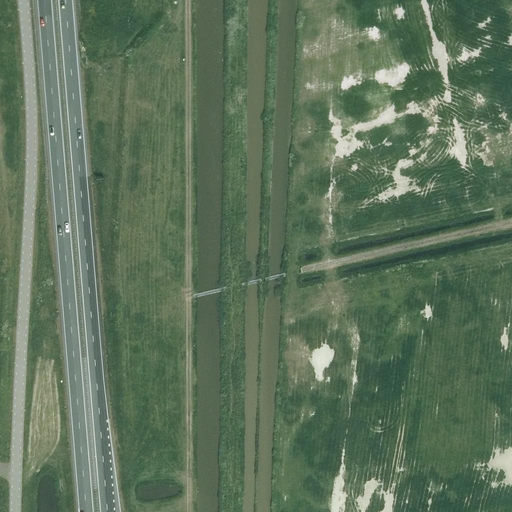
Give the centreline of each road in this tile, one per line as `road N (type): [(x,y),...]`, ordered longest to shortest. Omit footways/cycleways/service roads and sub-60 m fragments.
road 1 (trunk): [(42,0),(86,511)]
road 2 (trunk): [(107,511),(65,0)]
road 3 (unclassified): [(23,0),(31,130),(15,511)]
road 4 (track): [(188,511),(186,0)]
road 5 (track): [(511,223),(305,269)]
